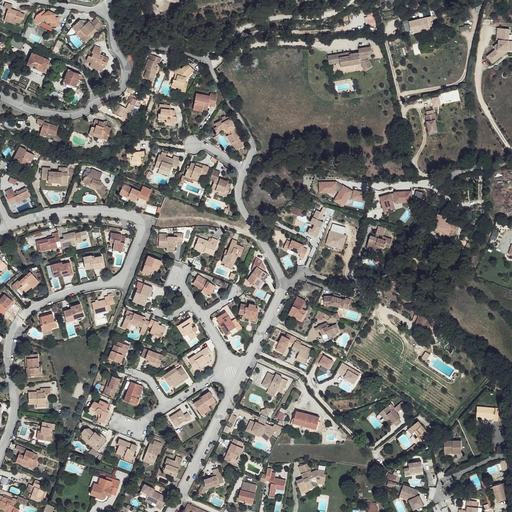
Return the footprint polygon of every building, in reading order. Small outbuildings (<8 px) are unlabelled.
[(493,1),(489,12),(494,14),(498,3),(493,1)] [(13,5),(6,3),(4,7),(9,9),(6,16),(10,18),(9,20),(16,22),(20,23),(22,19),(23,19),(25,15),(21,14),(22,12),(14,10),(14,12),(11,11),(12,9),(13,5)] [(46,12),(44,10),(38,14),(36,19),(39,25),(43,22),(53,28),(61,24),(59,16),(56,16),(56,13),(49,10),(46,12)] [(368,25),(376,24),(374,12),(367,13),(368,25)] [(432,16),(410,21),(412,31),(415,30),(416,32),(431,29),(432,30),(437,29),(436,25),(434,25),(432,16)] [(89,21),(87,23),(84,25),(82,23),(80,20),(73,27),(77,32),(79,31),(85,37),(94,29),(97,31),(102,26),(95,19),(91,24),(89,21)] [(53,28),(43,22),(39,25),(52,33),(53,28)] [(82,44),(97,31),(94,29),(85,37),(79,31),(77,32),(73,27),(71,28),(79,36),(77,38),(82,44)] [(488,56),(493,63),(502,56),(499,52),(503,49),(509,50),(511,50),(511,40),(509,40),(505,40),(507,29),(499,28),(497,39),(500,40),(499,44),(498,43),(494,46),(496,49),(488,56)] [(25,42),(14,37),(10,45),(22,50),(25,42)] [(101,48),(95,46),(92,53),(94,54),(92,57),(89,56),(87,61),(92,63),(91,64),(99,68),(99,66),(103,68),(105,64),(104,64),(105,61),(106,62),(108,62),(109,58),(104,56),(103,57),(100,56),(101,48)] [(372,46),(359,48),(360,52),(361,56),(367,54),(373,53),(372,46)] [(344,53),(340,53),(341,63),(342,66),(362,63),(366,70),(373,66),(368,59),(367,59),(367,54),(361,56),(360,52),(351,54),(351,55),(345,56),(345,55),(345,54),(345,53),(344,53)] [(50,60),(33,53),(27,65),(45,72),(50,60)] [(340,53),(329,55),(330,64),(341,63),(340,53)] [(162,59),(153,55),(151,60),(149,59),(145,68),(147,69),(144,78),(153,81),(157,72),(155,72),(156,67),(158,63),(160,63),(162,59)] [(194,70),(186,64),(181,69),(178,66),(173,72),(176,75),(178,75),(177,81),(174,79),(172,86),(180,88),(185,89),(187,82),(186,82),(187,78),(188,78),(194,70)] [(81,75),(69,70),(64,81),(76,86),(79,87),(82,81),(79,79),(81,75)] [(189,83),(187,82),(185,89),(180,88),(179,91),(186,92),(189,83)] [(216,107),(219,95),(211,94),(211,96),(197,93),(195,106),(205,109),(208,110),(209,105),(210,102),(213,103),(212,106),(216,107)] [(134,98),(129,96),(124,107),(127,108),(129,103),(131,104),(134,98)] [(135,105),(131,104),(129,103),(127,108),(124,107),(119,104),(114,113),(128,119),(135,105)] [(171,106),(160,105),(159,109),(161,109),(161,114),(159,114),(158,119),(167,120),(166,123),(172,123),(172,122),(176,122),(177,117),(175,117),(173,116),(173,114),(175,114),(175,111),(170,110),(171,106)] [(426,115),(430,134),(439,132),(436,120),(437,120),(436,113),(426,115)] [(242,139),(230,117),(216,124),(218,127),(216,129),(218,133),(226,129),(230,136),(232,135),(234,140),(233,141),(235,144),(234,144),(238,151),(245,147),(241,140),(242,139)] [(37,121),(41,124),(43,124),(42,127),(39,133),(44,136),(45,132),(55,137),(59,128),(45,121),(39,118),(37,121)] [(88,134),(93,136),(94,133),(104,136),(103,139),(107,141),(112,128),(106,125),(107,121),(104,121),(95,119),(93,124),(95,124),(94,127),(92,126),(91,127),(88,134)] [(27,150),(21,147),(14,160),(18,162),(18,161),(23,163),(28,165),(31,160),(33,161),(35,155),(26,151),(27,150)] [(141,151),(137,151),(127,153),(127,158),(129,157),(131,157),(133,165),(142,164),(141,156),(145,155),(144,151),(141,151)] [(173,159),(170,158),(170,160),(166,159),(167,157),(166,157),(167,154),(162,152),(161,155),(159,155),(155,167),(160,169),(170,172),(172,167),(177,169),(180,159),(174,157),(173,159)] [(196,166),(196,165),(192,163),(189,169),(188,168),(185,176),(191,179),(191,178),(192,175),(199,178),(200,175),(205,177),(209,167),(204,165),(203,168),(196,166)] [(51,168),(42,168),(42,179),(49,179),(48,182),(61,183),(62,179),(68,180),(68,168),(59,167),(59,172),(51,172),(51,168)] [(99,181),(102,173),(91,169),(90,173),(88,173),(87,176),(84,177),(83,181),(83,182),(83,183),(84,183),(90,185),(96,187),(95,190),(101,196),(106,192),(104,190),(106,188),(101,182),(99,181)] [(215,181),(211,190),(219,193),(223,194),(224,193),(227,194),(231,185),(228,183),(224,182),(223,183),(220,182),(220,180),(218,179),(221,172),(214,169),(210,180),(215,181)] [(321,183),(321,192),(336,192),(336,190),(340,192),(338,197),(346,202),(350,195),(354,198),(353,199),(362,201),(364,193),(355,191),(354,193),(352,192),(352,191),(345,187),(344,186),(343,188),(336,184),(336,182),(335,182),(321,183)] [(153,191),(144,187),(141,192),(125,184),(120,194),(129,198),(130,197),(132,198),(138,201),(140,197),(148,201),(153,191)] [(31,197),(26,188),(15,193),(9,196),(7,197),(10,202),(15,199),(17,202),(23,199),(24,200),(31,197)] [(386,195),(381,198),(385,209),(394,207),(392,202),(396,201),(396,202),(412,202),(411,192),(399,192),(396,194),(396,195),(391,197),(390,195),(387,196),(386,195)] [(338,197),(336,200),(344,205),(346,202),(338,197)] [(336,209),(324,206),(322,211),(318,209),(315,217),(314,217),(312,222),(316,224),(314,228),(312,227),(309,232),(318,236),(325,221),(322,220),(320,220),(322,216),(323,217),(324,215),(332,218),(336,209)] [(446,217),(436,214),(435,219),(435,220),(436,220),(434,231),(447,234),(446,236),(452,238),(453,235),(454,230),(455,230),(456,226),(444,222),(446,217)] [(387,227),(379,225),(377,233),(384,235),(387,227)] [(329,240),(345,244),(348,231),(333,226),(329,240)] [(61,241),(60,239),(59,232),(53,234),(53,236),(54,238),(48,239),(48,238),(36,241),(37,245),(40,244),(41,249),(50,247),(50,250),(58,248),(57,242),(61,241)] [(64,239),(60,239),(61,241),(63,250),(67,249),(67,247),(66,246),(75,243),(78,242),(76,233),(75,232),(64,235),(64,239)] [(121,235),(112,233),(110,242),(115,243),(113,250),(123,252),(126,236),(122,235),(122,237),(120,237),(121,235)] [(183,242),(183,234),(175,233),(175,237),(168,236),(168,234),(160,234),(159,247),(167,247),(167,248),(175,248),(176,241),(183,242)] [(383,238),(371,235),(368,244),(377,246),(377,244),(382,246),(386,247),(386,246),(391,247),(393,239),(383,236),(383,238)] [(213,255),(218,241),(212,238),(212,239),(210,239),(208,241),(199,238),(196,246),(205,249),(204,251),(213,255)] [(233,239),(228,252),(238,256),(241,257),(244,248),(243,247),(237,244),(238,241),(233,239)] [(288,240),(284,249),(288,251),(289,249),(296,252),(300,254),(299,257),(303,259),(308,250),(303,248),(304,245),(293,240),(292,242),(288,240)] [(40,244),(37,245),(39,253),(50,250),(50,247),(41,249),(40,244)] [(238,256),(228,252),(226,255),(225,255),(222,263),(225,264),(230,266),(231,262),(235,264),(238,256)] [(104,263),(102,256),(93,258),(92,255),(84,257),(86,270),(94,268),(94,267),(101,266),(101,263),(104,263)] [(162,261),(149,255),(142,272),(148,274),(151,267),(157,269),(159,264),(161,264),(162,261)] [(254,271),(248,280),(257,287),(262,279),(264,281),(269,275),(259,268),(263,262),(257,258),(252,269),(254,271)] [(73,270),(71,262),(63,264),(62,262),(51,265),(54,278),(63,276),(63,275),(70,273),(69,270),(73,270)] [(158,272),(161,264),(159,264),(157,269),(151,267),(148,274),(150,275),(152,270),(158,272)] [(40,283),(30,272),(27,275),(19,282),(22,286),(21,286),(25,291),(31,286),(33,289),(40,283)] [(19,282),(27,275),(26,274),(13,286),(17,290),(21,286),(22,286),(19,282)] [(216,287),(199,275),(193,284),(203,290),(202,291),(207,295),(208,293),(212,288),(215,289),(216,287)] [(133,300),(137,302),(138,300),(146,303),(147,299),(148,296),(150,297),(153,288),(138,283),(137,286),(138,287),(133,300)] [(25,291),(21,286),(17,290),(21,295),(25,291)] [(13,301),(5,294),(0,299),(0,312),(5,307),(7,308),(13,301)] [(115,304),(113,296),(108,297),(108,296),(104,297),(105,300),(99,302),(96,303),(92,304),(95,314),(112,310),(111,305),(115,304)] [(330,306),(338,308),(338,307),(343,308),(344,306),(349,307),(351,301),(345,299),(344,301),(339,300),(336,299),(336,296),(333,296),(332,298),(323,298),(324,307),(330,307),(330,306)] [(294,314),(293,317),(296,318),(295,319),(303,323),(309,311),(302,308),(306,300),(298,297),(290,312),(294,314)] [(14,302),(13,301),(7,308),(5,307),(0,312),(3,313),(4,315),(14,302)] [(81,304),(73,306),(74,309),(64,313),(67,322),(75,320),(74,318),(80,316),(79,315),(84,313),(81,304)] [(256,307),(256,305),(250,304),(249,305),(249,307),(246,306),(246,305),(241,304),(239,313),(244,315),(250,316),(250,315),(254,316),(255,313),(257,313),(258,308),(256,307)] [(148,326),(150,322),(146,320),(145,320),(143,319),(144,316),(135,313),(134,315),(130,314),(131,311),(128,310),(126,314),(127,315),(122,327),(126,329),(126,328),(129,322),(134,323),(143,327),(142,329),(147,330),(148,326)] [(324,314),(317,311),(314,317),(322,320),(324,314)] [(217,318),(219,321),(221,324),(219,325),(224,333),(228,331),(229,331),(236,327),(226,312),(217,318)] [(258,314),(257,313),(255,313),(254,316),(250,315),(250,316),(244,315),(244,316),(250,318),(249,320),(256,322),(258,314)] [(55,321),(53,314),(41,317),(43,325),(44,329),(49,328),(50,329),(51,328),(57,327),(56,321),(55,321)] [(420,314),(417,323),(416,324),(419,325),(437,332),(440,325),(432,322),(433,319),(420,314)] [(191,325),(192,324),(194,322),(191,318),(178,326),(181,329),(184,328),(191,340),(198,336),(195,332),(197,330),(197,329),(197,328),(197,327),(196,327),(195,327),(194,327),(193,328),(191,325)] [(150,333),(155,334),(155,333),(159,335),(162,336),(166,327),(161,326),(161,327),(158,326),(159,325),(160,323),(151,319),(150,322),(148,326),(152,328),(150,333)] [(316,333),(320,332),(323,339),(328,338),(327,334),(329,333),(331,337),(336,335),(335,332),(338,331),(336,325),(327,327),(326,323),(318,326),(318,327),(314,328),(316,333)] [(188,341),(191,340),(184,328),(181,329),(188,341)] [(293,345),(297,339),(288,335),(286,339),(283,338),(276,351),(284,355),(290,343),(293,345)] [(130,346),(118,342),(117,346),(115,345),(112,351),(112,350),(109,358),(120,362),(123,354),(124,355),(126,350),(128,350),(130,346)] [(305,364),(311,350),(295,342),(293,347),(300,351),(296,360),(305,364)] [(212,352),(208,347),(189,359),(195,369),(200,366),(199,364),(206,360),(207,361),(212,358),(209,354),(212,352)] [(163,356),(145,348),(141,357),(149,360),(160,364),(163,356)] [(334,360),(321,353),(315,363),(319,365),(320,363),(330,368),(334,360)] [(25,355),(26,364),(27,364),(28,365),(28,367),(27,367),(26,368),(27,373),(31,373),(31,375),(35,375),(35,373),(40,372),(39,367),(38,354),(25,355)] [(208,363),(207,361),(206,360),(199,364),(200,366),(201,368),(208,363)] [(338,371),(345,376),(351,368),(343,362),(338,371)] [(189,378),(184,370),(179,373),(178,371),(176,368),(163,376),(170,387),(173,384),(183,379),(184,381),(189,378)] [(345,376),(344,377),(361,389),(368,380),(351,368),(345,376)] [(282,376),(277,373),(275,376),(268,373),(262,385),(269,388),(270,387),(281,393),(284,388),(288,381),(282,377),(282,376)] [(109,379),(106,387),(108,387),(106,393),(114,396),(121,379),(112,376),(111,379),(109,379)] [(174,387),(184,381),(183,379),(173,384),(174,387)] [(136,395),(138,395),(140,396),(143,386),(131,382),(124,401),(135,405),(137,398),(135,398),(136,395)] [(41,389),(41,390),(41,393),(38,393),(38,392),(29,392),(29,404),(37,404),(46,404),(46,393),(51,392),(51,388),(41,389)] [(216,401),(210,391),(202,396),(203,398),(194,403),(199,411),(202,409),(203,412),(210,408),(209,406),(216,401)] [(95,401),(91,407),(96,410),(96,411),(97,413),(98,414),(99,418),(106,418),(109,412),(106,411),(107,409),(109,404),(100,400),(99,403),(95,401)] [(393,423),(398,419),(400,418),(396,413),(393,409),(394,408),(390,403),(383,409),(384,410),(390,418),(393,423)] [(400,403),(394,408),(393,409),(396,413),(403,407),(400,403)] [(97,418),(99,418),(98,414),(97,413),(96,411),(96,410),(91,407),(89,409),(94,411),(95,412),(96,413),(97,418)] [(499,409),(477,407),(476,417),(493,419),(493,421),(497,421),(499,409)] [(192,419),(188,413),(184,415),(181,410),(170,418),(176,426),(180,424),(178,421),(181,419),(183,422),(187,420),(188,421),(192,419)] [(387,420),(390,418),(384,410),(381,412),(387,420)] [(299,424),(299,426),(301,427),(302,425),(308,427),(308,429),(318,431),(321,421),(319,421),(320,417),(297,411),(296,415),(294,423),(299,424)] [(287,415),(283,412),(279,419),(284,421),(287,415)] [(228,421),(233,423),(236,416),(231,414),(228,421)] [(291,424),(299,426),(299,424),(294,423),(296,415),(294,414),(291,424)] [(418,436),(417,436),(421,441),(425,437),(429,441),(435,438),(429,429),(427,431),(419,421),(408,429),(411,434),(414,431),(418,436)] [(43,422),(41,431),(40,433),(38,432),(36,439),(48,441),(48,439),(51,440),(53,432),(51,432),(52,429),(53,429),(54,429),(55,424),(43,422)] [(280,435),(283,428),(275,425),(272,429),(270,428),(268,430),(264,429),(265,426),(256,422),(256,423),(255,425),(250,422),(248,426),(253,429),(252,431),(256,433),(261,435),(261,436),(268,442),(275,432),(280,435)] [(253,429),(248,426),(246,432),(255,436),(256,433),(252,431),(253,429)] [(347,434),(340,427),(338,429),(344,436),(347,434)] [(98,450),(107,438),(101,433),(99,435),(95,431),(94,432),(89,428),(84,429),(82,432),(82,436),(87,435),(90,438),(89,438),(95,443),(93,446),(98,450)] [(82,438),(93,446),(95,443),(89,438),(90,438),(87,435),(82,436),(82,438)] [(243,442),(234,438),(224,459),(232,462),(234,458),(236,459),(238,454),(240,455),(243,448),(241,447),(243,442)] [(137,446),(132,444),(131,445),(128,444),(129,442),(120,439),(118,443),(120,444),(117,451),(125,454),(125,456),(132,459),(137,446)] [(458,453),(462,452),(462,440),(445,440),(445,451),(454,451),(454,452),(458,453)] [(153,445),(152,444),(151,447),(149,446),(144,459),(149,461),(150,459),(155,461),(162,443),(155,441),(153,445)] [(416,444),(407,451),(408,454),(418,448),(416,444)] [(27,449),(18,445),(16,449),(26,452),(25,456),(20,454),(17,461),(27,466),(28,464),(32,465),(35,459),(36,459),(38,456),(34,454),(34,453),(27,450),(27,449)] [(167,464),(164,469),(172,472),(171,475),(176,477),(183,459),(177,456),(175,461),(167,458),(165,463),(167,464)] [(38,460),(36,459),(35,459),(32,465),(28,464),(27,466),(34,469),(38,460)] [(410,465),(411,470),(423,468),(422,461),(417,461),(414,462),(409,462),(410,465)] [(313,486),(318,486),(319,484),(325,485),(327,475),(325,475),(325,471),(319,470),(319,471),(316,470),(311,472),(307,464),(298,468),(304,478),(297,481),(302,493),(309,490),(308,488),(313,486)] [(200,490),(205,493),(208,486),(220,481),(218,477),(222,475),(218,466),(212,468),(214,472),(215,474),(212,475),(204,478),(206,481),(203,482),(200,490)] [(266,475),(265,480),(270,481),(273,481),(272,484),(271,484),(270,492),(275,493),(276,489),(284,490),(286,480),(275,478),(276,473),(272,472),(273,469),(268,468),(266,475)] [(99,477),(97,483),(102,485),(102,483),(107,485),(106,487),(113,489),(113,490),(118,491),(121,482),(107,477),(106,479),(99,477)] [(43,486),(35,482),(31,491),(33,492),(33,493),(32,496),(41,499),(45,490),(42,489),(43,486)] [(97,483),(95,482),(91,494),(96,496),(96,497),(100,499),(102,499),(103,499),(104,498),(105,498),(106,497),(107,495),(109,496),(111,497),(112,494),(113,490),(113,489),(106,487),(107,485),(102,483),(102,485),(97,483)] [(243,482),(241,490),(249,492),(251,484),(243,482)] [(506,483),(496,486),(497,492),(495,492),(497,502),(506,499),(504,492),(504,490),(508,489),(506,483)] [(146,484),(143,491),(150,495),(148,497),(147,499),(153,502),(157,504),(156,504),(162,507),(167,497),(157,492),(156,493),(154,492),(155,491),(156,490),(146,484)] [(419,490),(419,489),(405,484),(401,494),(408,497),(410,500),(415,509),(422,505),(421,496),(421,495),(418,496),(417,494),(419,490)] [(253,502),(255,493),(251,493),(249,492),(241,490),(239,499),(248,502),(253,503),(253,502)] [(11,499),(3,496),(0,495),(0,506),(5,509),(6,508),(8,510),(7,511),(18,511),(19,509),(15,507),(17,502),(14,500),(15,498),(12,497),(11,499)] [(28,500),(19,497),(18,500),(15,498),(14,500),(17,502),(26,506),(28,500)] [(468,511),(466,510),(460,509),(459,511),(478,511),(479,508),(476,508),(478,502),(468,500),(467,507),(469,507),(468,511)] [(377,511),(378,508),(376,508),(376,503),(368,504),(367,511),(377,511)]
